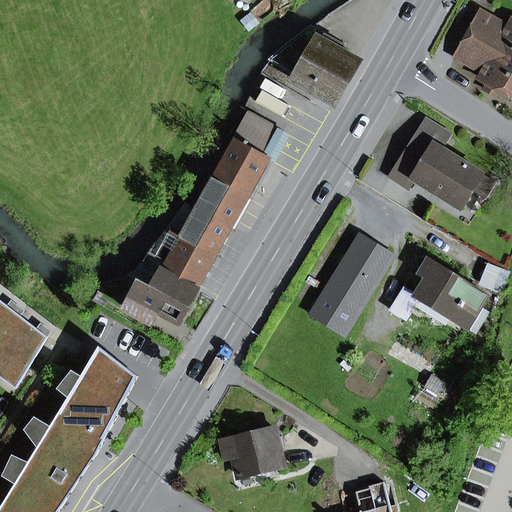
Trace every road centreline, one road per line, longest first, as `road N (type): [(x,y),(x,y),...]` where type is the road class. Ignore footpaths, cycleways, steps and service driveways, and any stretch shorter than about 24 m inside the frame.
road 1 (primary): [(118,511),(390,63)]
road 2 (residential): [(390,63),(511,134)]
